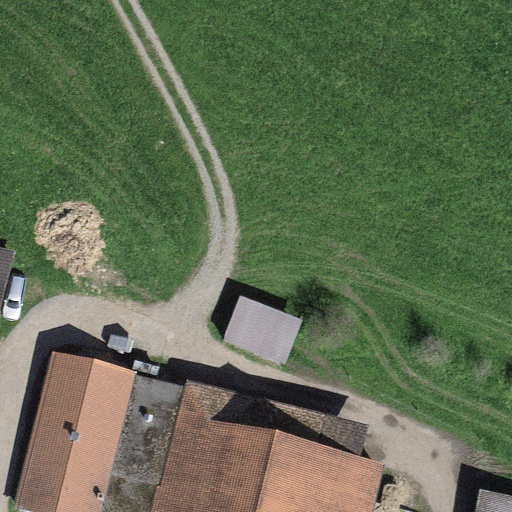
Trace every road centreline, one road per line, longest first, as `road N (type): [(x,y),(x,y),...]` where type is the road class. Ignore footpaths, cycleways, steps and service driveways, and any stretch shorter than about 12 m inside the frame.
road 1 (track): [(456,511),(461,472),(426,432),(101,322),(60,316),(33,331)]
road 2 (track): [(33,331),(0,453)]
